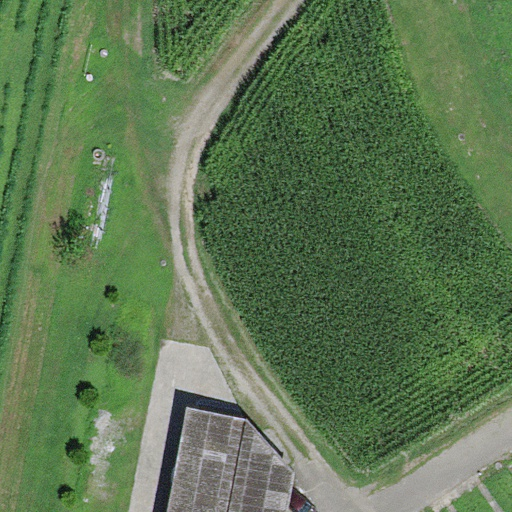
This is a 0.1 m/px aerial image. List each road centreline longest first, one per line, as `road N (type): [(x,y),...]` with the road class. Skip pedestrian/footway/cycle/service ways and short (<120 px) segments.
road 1 (track): [(129,0),(138,184),(197,296),(339,511)]
road 2 (track): [(365,511),(511,416)]
